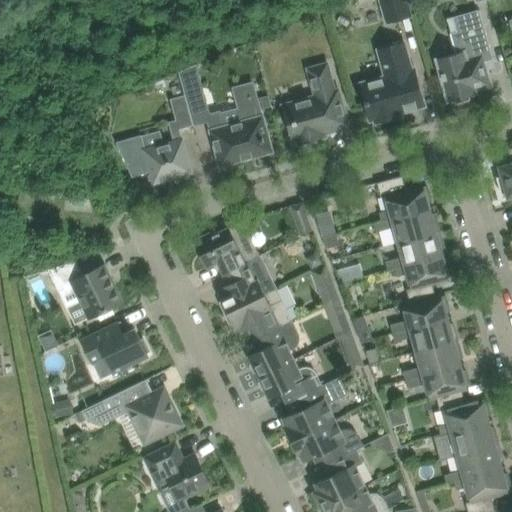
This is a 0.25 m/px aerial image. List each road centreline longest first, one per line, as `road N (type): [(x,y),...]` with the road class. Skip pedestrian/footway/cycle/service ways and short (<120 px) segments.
road 1 (residential): [(269,511),(147,254),(144,228),(448,142)]
road 2 (residential): [(511,376),(448,142)]
